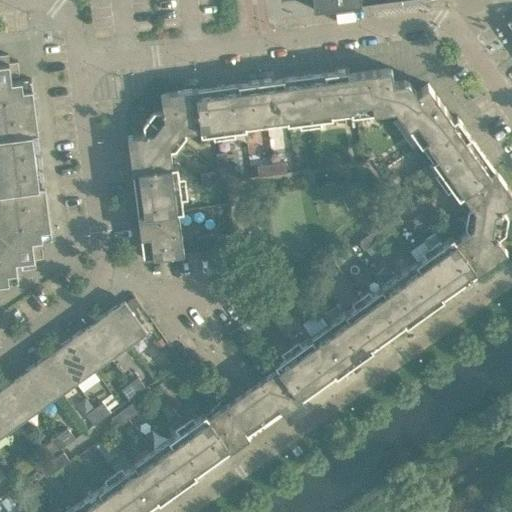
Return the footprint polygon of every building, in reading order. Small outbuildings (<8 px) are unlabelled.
[(312,0),(314,9),(382,0),(312,0)] [(8,53),(0,54),(0,64),(8,63),(9,76),(19,74),(17,61),(9,62),(8,53)] [(428,83),(405,99),(400,102),(395,100),(391,67),(348,72),(353,113),(395,107),(420,142),(453,118),(428,83)] [(353,113),(348,72),(348,68),(260,79),(266,124),(353,113)] [(0,109),(34,105),(31,78),(0,81),(0,109)] [(266,124),(260,79),(160,92),(162,109),(153,110),(148,117),(174,138),(180,130),(200,128),(201,132),(266,124)] [(21,165),(20,160),(19,155),(34,153),(32,133),(38,132),(34,105),(0,109),(0,216),(48,210),(44,182),(38,183),(36,163),(21,165)] [(511,200),(511,192),(465,127),(457,115),(453,118),(420,142),(459,196),(462,193),(474,210),(473,218),(506,224),(507,215),(502,208),(511,200)] [(174,138),(148,117),(143,124),(144,133),(127,135),(143,257),(183,252),(178,209),(183,209),(180,185),(177,164),(172,164),(169,144),(174,138)] [(228,166),(226,151),(224,134),(216,135),(218,152),(216,153),(218,167),(228,166)] [(285,161),(271,163),(273,174),(287,172),(285,161)] [(257,165),(258,175),(273,174),(271,163),(257,165)] [(215,171),(200,173),(202,183),(216,181),(215,171)] [(428,190),(416,199),(422,207),(434,199),(428,190)] [(48,210),(0,216),(0,282),(18,280),(13,242),(51,237),(48,210)] [(429,224),(421,212),(413,218),(421,230),(429,224)] [(452,235),(398,273),(425,310),(507,251),(497,238),(505,232),(506,224),(473,218),(472,227),(455,239),(452,235)] [(381,224),(369,233),(375,241),(387,233),(381,224)] [(196,236),(198,250),(218,247),(216,233),(196,236)] [(369,233),(358,241),(364,249),(375,241),(369,233)] [(43,257),(41,243),(31,244),(33,257),(20,258),(22,268),(35,267),(34,258),(43,257)] [(354,361),(425,310),(398,273),(328,324),(354,361)] [(310,275),(298,283),(304,292),(316,283),(310,275)] [(298,283),(287,291),(293,300),(304,292),(298,283)] [(135,296),(126,302),(124,298),(115,304),(105,311),(128,344),(146,330),(134,313),(143,307),(135,296)] [(128,344),(105,311),(88,324),(111,356),(128,344)] [(245,321),(241,325),(229,333),(235,341),(245,334),(251,341),(256,337),(245,321)] [(88,324),(80,329),(70,337),(93,369),(111,356),(88,324)] [(283,411),(343,368),(354,361),(328,324),(274,362),(277,366),(242,390),(266,424),(283,411)] [(70,337),(60,344),(53,349),(76,381),(93,369),(70,337)] [(76,381),(53,349),(35,362),(58,394),(76,381)] [(193,359),(181,367),(187,376),(199,367),(193,359)] [(58,394),(35,362),(17,375),(40,407),(58,394)] [(17,375),(10,380),(0,386),(0,388),(22,419),(40,407),(17,375)] [(138,376),(130,382),(137,393),(145,387),(138,376)] [(137,393),(130,382),(121,388),(129,399),(137,393)] [(0,388),(0,425),(5,432),(22,419),(0,388)] [(205,411),(168,438),(151,450),(178,487),(249,435),(266,424),(242,390),(208,415),(205,411)] [(103,401),(94,407),(102,418),(110,412),(103,401)] [(111,417),(117,426),(140,409),(134,401),(111,417)] [(102,418),(94,407),(86,413),(93,424),(102,418)] [(67,427),(59,433),(66,443),(75,437),(67,427)] [(66,443),(59,433),(51,439),(58,449),(66,443)] [(88,511),(141,511),(178,487),(151,450),(80,500),(88,511)] [(63,451),(51,460),(57,468),(69,460),(63,451)] [(32,452),(24,458),(31,468),(39,462),(32,452)] [(15,464),(23,474),(31,468),(24,458),(15,464)] [(57,468),(51,460),(40,468),(46,476),(57,468)] [(37,482),(23,492),(32,503),(46,493),(37,482)] [(88,511),(80,500),(64,511),(88,511)]
